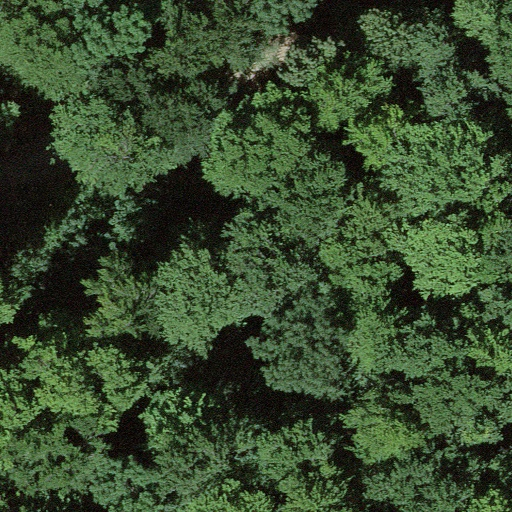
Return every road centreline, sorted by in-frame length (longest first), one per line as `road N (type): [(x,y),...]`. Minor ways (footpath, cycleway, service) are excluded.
road 1 (track): [(377,0),(134,138)]
road 2 (track): [(134,138),(0,175)]
